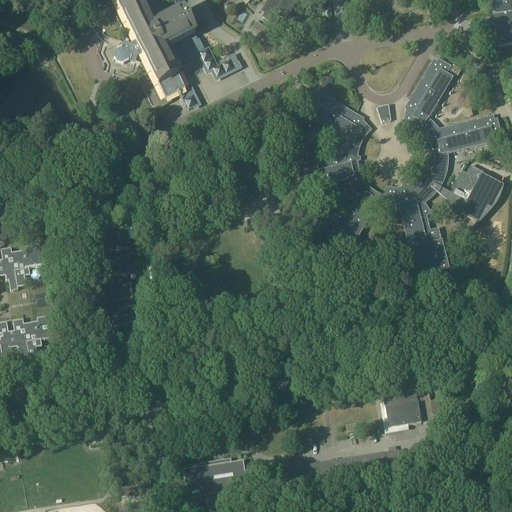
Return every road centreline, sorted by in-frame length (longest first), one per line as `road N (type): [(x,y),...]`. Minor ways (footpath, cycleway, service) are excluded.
road 1 (unclassified): [(243,445),(269,464),(427,438),(464,395),(476,356)]
road 2 (unclassified): [(267,390),(476,356)]
road 3 (unclassified): [(356,326),(317,250),(283,220),(252,175)]
road 4 (unclassified): [(106,206),(187,166),(252,175)]
road 5 (unclassified): [(138,142),(92,56),(84,0)]
road 6 (unclassified): [(0,435),(152,413)]
road 7 (track): [(509,511),(491,396),(511,366)]
road 8 (unclassified): [(431,36),(400,93),(384,101),(363,91),(342,51)]
road 9 (residential): [(501,312),(356,326)]
road 10 (track): [(494,511),(472,378)]
road 11 (unclassified): [(138,142),(258,89)]
